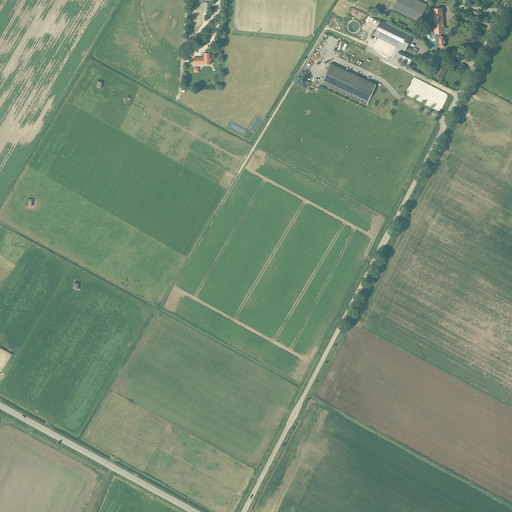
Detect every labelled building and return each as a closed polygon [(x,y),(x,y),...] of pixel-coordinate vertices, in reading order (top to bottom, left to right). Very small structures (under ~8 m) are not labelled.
[(416,0),(397,0),(392,11),(413,21),(419,23),(422,16),(427,5),(416,0)] [(210,3),(201,3),(201,11),(210,12),(210,3)] [(434,21),(434,34),(435,38),(436,38),(436,47),(440,47),(445,47),(444,37),(441,37),(441,34),(444,34),(442,9),(437,9),(433,9),(433,15),(430,15),(430,21),(434,21)] [(412,37),(382,22),(381,21),(373,35),(405,51),(412,37)] [(398,22),(396,26),(405,31),(407,27),(398,22)] [(409,47),(407,51),(415,56),(417,52),(413,50),(409,47)] [(396,59),(410,65),(413,59),(400,51),(396,59)] [(194,58),(194,63),(194,64),(203,64),(203,65),(210,65),(210,54),(203,54),(203,58),(200,58),(194,58)] [(435,75),(437,76),(442,79),(446,71),(441,68),(442,65),(436,62),(434,67),(438,70),(435,75)] [(330,63),(321,84),(366,105),(376,85),(330,63)]
